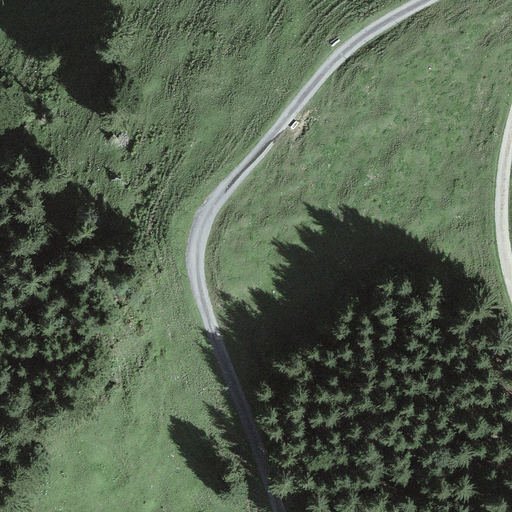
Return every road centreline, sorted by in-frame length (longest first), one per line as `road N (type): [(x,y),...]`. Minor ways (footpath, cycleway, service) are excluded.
road 1 (track): [(280,511),(203,299),(196,260),(202,225),(325,70),(360,38),(428,0)]
road 2 (track): [(511,127),(503,218),(511,278)]
